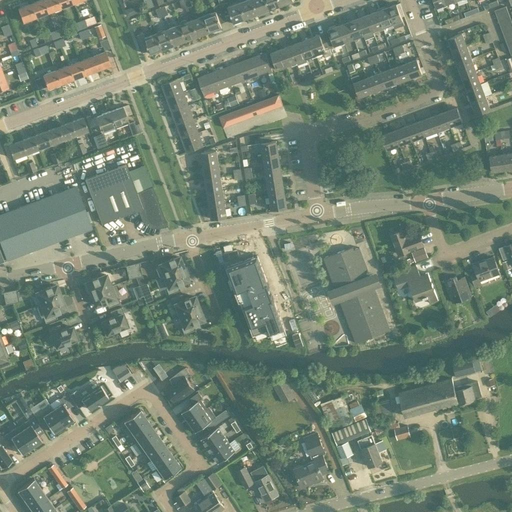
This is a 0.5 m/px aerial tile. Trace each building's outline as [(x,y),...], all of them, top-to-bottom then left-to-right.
[(34,17),(47,12),(42,0),(37,0),(29,3),(34,17)] [(42,0),(47,12),(59,7),(56,0),(42,0)] [(246,19),(257,14),(251,0),(238,0),(239,2),(246,19)] [(251,0),(257,14),(269,10),(265,0),(251,0)] [(281,5),(279,0),(265,0),(269,10),(281,5)] [(433,0),(436,8),(446,4),(444,0),(433,0)] [(246,19),(239,2),(227,7),(226,2),(220,5),(226,22),(232,19),(233,23),(246,19)] [(34,17),(29,3),(16,8),(21,21),(34,17)] [(386,8),(392,24),(393,27),(394,29),(404,25),(403,20),(397,4),(386,8)] [(220,24),(226,22),(220,5),(214,7),(215,11),(204,16),(210,32),(221,28),(220,24)] [(496,17),(508,12),(506,7),(494,11),(496,17)] [(163,16),(160,8),(154,10),(157,19),(163,16)] [(393,27),(392,24),(386,8),(377,11),(383,28),(388,26),(389,29),(393,27)] [(383,28),(377,11),(367,15),(373,31),(383,28)] [(510,18),(508,12),(496,17),(498,22),(510,18)] [(375,36),(373,31),(367,15),(357,19),(363,35),(365,40),(375,36)] [(210,32),(204,16),(192,20),(198,36),(210,32)] [(511,23),(510,18),(498,22),(500,28),(511,23)] [(353,39),(363,35),(357,19),(347,22),(353,39)] [(187,41),(198,36),(192,20),(181,24),(187,41)] [(344,42),(353,39),(347,22),(338,26),(344,42)] [(511,23),(500,28),(503,33),(511,30),(511,23)] [(105,35),(101,24),(94,26),(98,38),(105,35)] [(174,45),(187,41),(181,24),(168,29),(174,45)] [(344,42),(338,26),(328,30),(329,32),(324,34),(330,48),(344,42)] [(174,45),(168,29),(156,33),(162,50),(174,45)] [(511,36),(511,30),(503,33),(505,39),(511,36)] [(150,54),(162,50),(156,33),(144,38),(142,33),(136,36),(142,53),(149,51),(150,54)] [(310,38),(316,55),(323,52),(323,54),(325,53),(326,56),(332,53),(330,48),(324,34),(324,33),(310,38)] [(462,33),(447,38),(452,51),(466,46),(462,33)] [(306,58),(316,55),(310,38),(300,42),(306,58)] [(300,42),(290,46),(296,62),(297,65),(307,61),(306,58),(300,42)] [(287,66),(296,62),(290,46),(280,49),(287,66)] [(466,46),(452,51),(456,64),(471,58),(466,46)] [(17,49),(10,51),(11,55),(12,57),(19,54),(17,49)] [(276,69),(287,66),(280,49),(270,53),(276,69)] [(105,51),(92,56),(97,69),(109,64),(105,51)] [(265,53),(252,57),(258,74),(268,70),(269,73),(272,72),(265,53)] [(97,69),(92,56),(79,61),(84,74),(97,69)] [(259,76),(258,74),(252,57),(239,62),(245,79),(255,75),(255,78),(259,76)] [(471,58),(456,64),(461,77),(476,71),(471,58)] [(417,59),(404,64),(410,78),(423,74),(417,59)] [(84,74),(79,61),(67,65),(72,78),(84,74)] [(246,82),(245,79),(239,62),(225,67),(231,84),(241,80),(242,83),(246,82)] [(404,64),(392,68),(397,83),(410,78),(404,64)] [(72,78),(67,65),(54,70),(59,83),(72,78)] [(232,86),(231,84),(225,67),(212,72),(218,89),(228,85),(228,88),(232,86)] [(392,68),(379,73),(385,88),(397,83),(392,68)] [(59,83),(54,70),(42,75),(46,88),(59,83)] [(476,71),(461,77),(466,89),(480,84),(476,71)] [(25,72),(17,75),(20,81),(28,78),(25,72)] [(218,89),(212,72),(198,78),(204,94),(214,90),(215,93),(219,92),(218,89)] [(379,73),(366,78),(372,92),(385,88),(379,73)] [(352,77),(351,77),(351,79),(353,83),(354,83),(359,97),(372,92),(366,78),(360,80),(358,75),(352,77)] [(45,87),(41,77),(34,80),(38,90),(45,87)] [(161,84),(166,98),(182,92),(179,82),(181,81),(180,77),(161,84)] [(480,84),(466,89),(470,102),(485,96),(492,94),(487,81),(480,84)] [(263,88),(257,90),(260,97),(266,95),(263,88)] [(166,98),(171,111),(187,105),(184,95),(186,94),(185,91),(182,92),(166,98)] [(273,96),(277,108),(283,105),(279,94),(273,96)] [(235,95),(230,97),(233,105),(238,103),(235,95)] [(266,99),(271,110),(277,108),(273,96),(266,99)] [(485,96),(470,102),(475,115),(490,109),(485,96)] [(261,101),(265,112),(271,110),(266,99),(261,101)] [(255,103),(259,114),(265,112),(261,101),(255,103)] [(249,105),(253,117),(259,114),(255,103),(249,105)] [(171,111),(176,125),(192,119),(189,109),(192,108),(190,104),(187,105),(171,111)] [(243,108),(247,119),(253,117),(249,105),(243,108)] [(108,111),(114,126),(127,122),(121,106),(108,111)] [(237,110),(241,121),(247,119),(243,108),(237,110)] [(457,108),(444,112),(449,127),(462,122),(457,108)] [(232,112),(236,123),(241,121),(237,110),(232,112)] [(101,131),(114,126),(108,111),(95,116),(101,131)] [(232,112),(226,114),(230,125),(236,123),(232,112)] [(437,132),(449,127),(444,112),(432,117),(437,132)] [(219,117),(223,128),(230,125),(226,114),(219,117)] [(424,136),(437,132),(432,117),(419,121),(424,136)] [(82,118),(70,122),(74,135),(87,131),(82,118)] [(176,125),(181,138),(197,132),(194,122),(197,121),(195,118),(192,119),(176,125)] [(412,141),(424,136),(419,121),(407,126),(412,141)] [(62,140),(74,135),(70,122),(57,127),(62,140)] [(132,135),(138,133),(133,122),(127,124),(132,135)] [(399,145),(412,141),(407,126),(394,131),(399,145)] [(50,144),(62,140),(57,127),(45,132),(50,144)] [(197,132),(181,138),(186,152),(203,146),(199,135),(201,134),(200,131),(197,132)] [(399,145),(394,131),(381,135),(387,150),(399,145)] [(37,149),(50,144),(45,132),(33,136),(37,149)] [(101,147),(107,145),(102,133),(96,135),(101,147)] [(25,154),(37,149),(33,136),(20,141),(25,154)] [(25,154),(20,141),(7,146),(12,158),(25,154)] [(261,143),(263,157),(278,154),(276,141),(261,143)] [(201,152),(203,166),(218,163),(216,150),(201,152)] [(505,170),(511,168),(511,152),(502,154),(505,170)] [(278,154),(263,157),(265,170),(280,168),(278,154)] [(505,170),(502,154),(489,156),(491,172),(505,170)] [(396,159),(391,161),(395,173),(400,171),(396,159)] [(220,177),(218,163),(203,166),(205,179),(220,177)] [(136,193),(125,164),(83,179),(101,224),(137,210),(142,221),(145,225),(150,228),(155,229),(167,227),(152,187),(136,193)] [(280,168),(265,170),(267,183),(282,181),(280,168)] [(207,192),(222,190),(220,177),(205,179),(207,192)] [(282,181),(267,183),(269,196),(284,194),(282,181)] [(6,260),(91,228),(75,187),(0,214),(0,262),(2,261),(2,262),(3,262),(3,261),(6,260)] [(224,203),(222,190),(207,192),(209,206),(224,203)] [(284,194),(269,196),(271,210),(286,208),(284,194)] [(224,203),(209,206),(211,219),(226,217),(224,203)] [(398,254),(422,245),(418,234),(405,239),(403,231),(391,235),(398,254)] [(511,266),(511,265),(511,243),(507,246),(506,245),(498,248),(502,260),(508,258),(511,266)] [(375,277),(372,275),(369,275),(359,248),(353,250),(352,247),(324,258),(334,285),(336,284),(337,288),(335,288),(332,290),(331,293),(332,296),(334,298),(336,300),(340,300),(341,299),(343,303),(341,303),(356,343),(390,330),(374,287),(376,285),(377,282),(377,279),(375,277)] [(428,257),(424,248),(412,252),(415,261),(428,257)] [(236,263),(227,266),(243,311),(245,310),(256,340),(270,335),(272,341),(286,335),(257,255),(249,258),(235,263),(236,263)] [(159,279),(164,277),(185,269),(182,261),(180,262),(178,257),(173,260),(173,258),(167,260),(168,262),(159,265),(160,267),(155,269),(159,279)] [(479,280),(499,273),(493,257),(472,265),(476,273),(470,275),(474,287),(481,285),(479,280)] [(138,263),(132,265),(135,278),(141,277),(138,263)] [(132,265),(125,266),(129,280),(135,278),(132,265)] [(419,275),(417,270),(415,265),(389,275),(389,277),(392,275),(397,289),(409,285),(415,301),(427,297),(429,303),(438,300),(428,273),(419,275)] [(185,269),(164,277),(168,288),(165,289),(168,296),(180,291),(178,286),(183,284),(182,283),(187,281),(186,276),(187,276),(185,269)] [(89,295),(110,287),(105,276),(97,279),(96,278),(91,280),(91,281),(86,283),(88,287),(86,288),(89,295)] [(452,303),(471,296),(464,276),(456,279),(455,276),(444,280),(452,303)] [(110,287),(89,295),(92,302),(93,302),(95,306),(100,304),(101,305),(106,303),(108,309),(119,304),(117,298),(119,297),(114,285),(110,287)] [(36,294),(40,305),(61,297),(58,290),(57,290),(55,286),(50,288),(49,287),(44,289),(45,290),(36,294)] [(15,291),(9,292),(12,304),(18,303),(15,291)] [(9,292),(3,293),(5,306),(12,304),(9,292)] [(150,295),(143,298),(145,304),(153,301),(150,295)] [(179,316),(200,308),(197,301),(196,301),(194,297),(189,299),(188,298),(183,300),(181,295),(169,299),(172,306),(175,305),(179,316)] [(61,297),(40,305),(36,307),(40,319),(42,318),(45,324),(57,320),(55,315),(59,313),(59,311),(64,309),(63,305),(64,304),(61,297)] [(121,308),(109,312),(111,318),(106,319),(107,321),(101,323),(103,327),(102,327),(104,334),(106,333),(106,335),(117,330),(118,332),(126,329),(125,327),(126,327),(122,315),(124,315),(121,308)] [(200,308),(179,316),(184,328),(181,329),(183,335),(195,330),(193,325),(198,323),(198,322),(203,320),(201,316),(203,315),(200,308)] [(59,325),(47,330),(50,336),(48,337),(52,349),(57,347),(58,349),(66,346),(65,344),(76,340),(76,338),(77,338),(75,331),(73,332),(72,328),(65,330),(65,329),(61,331),(59,325)] [(4,345),(0,346),(0,368),(9,364),(7,358),(9,357),(4,345)] [(453,364),(456,377),(474,372),(481,370),(478,358),(471,359),(453,364)] [(194,390),(185,377),(190,373),(185,367),(180,371),(175,374),(179,380),(166,390),(175,403),(194,390)] [(116,376),(120,382),(131,375),(127,369),(127,368),(118,374),(116,376)] [(457,402),(455,390),(451,378),(398,393),(404,416),(457,402)] [(295,397),(285,379),(273,386),(283,403),(295,397)] [(457,390),(455,390),(457,402),(458,403),(467,401),(468,402),(473,401),(474,399),(475,399),(475,398),(481,396),(477,381),(456,387),(457,390)] [(84,403),(88,409),(107,396),(100,385),(82,398),(76,389),(69,394),(78,408),(84,403)] [(181,411),(189,421),(209,407),(208,406),(206,408),(200,399),(202,398),(198,392),(188,399),(192,404),(181,411)] [(65,395),(49,405),(63,426),(73,419),(66,408),(71,405),(65,395)] [(354,422),(344,395),(320,404),(329,426),(338,422),(340,427),(354,422)] [(407,426),(399,428),(398,422),(389,424),(388,420),(394,419),(388,398),(380,401),(387,431),(395,429),(397,438),(410,435),(407,426)] [(63,426),(49,405),(35,415),(41,424),(46,421),(53,432),(63,426)] [(209,407),(189,421),(196,431),(205,424),(209,429),(219,421),(209,407)] [(123,420),(119,423),(126,433),(127,432),(146,419),(139,409),(123,420)] [(33,416),(18,426),(30,444),(31,447),(35,444),(41,440),(38,435),(43,432),(33,416)] [(366,419),(333,433),(337,444),(347,440),(370,430),(370,429),(375,427),(371,418),(366,420),(366,419)] [(127,432),(134,442),(153,428),(146,419),(127,432)] [(382,425),(374,428),(377,435),(385,432),(382,425)] [(30,444),(18,426),(3,436),(8,444),(9,446),(12,444),(14,443),(15,444),(21,453),(31,447),(30,444)] [(201,439),(207,447),(224,435),(218,427),(219,427),(218,426),(201,439)] [(136,444),(141,451),(150,444),(160,438),(153,428),(134,442),(136,444)] [(304,438),(307,444),(312,458),(314,458),(315,460),(294,468),(301,487),(323,478),(321,474),(329,471),(322,455),(325,453),(317,433),(304,438)] [(358,440),(360,444),(368,466),(382,461),(379,453),(376,444),(372,434),(358,440)] [(224,435),(207,447),(213,455),(230,443),(224,435)] [(143,452),(148,460),(166,447),(165,444),(160,438),(150,444),(141,451),(142,453),(143,452)] [(337,444),(336,444),(342,458),(349,454),(352,453),(347,440),(337,444)] [(382,442),(376,444),(379,453),(386,451),(382,442)] [(1,444),(0,443),(0,464),(2,467),(12,460),(1,444)] [(235,450),(230,443),(213,455),(218,462),(217,463),(218,463),(236,451),(235,450)] [(155,469),(155,470),(173,457),(166,447),(148,460),(149,461),(151,459),(156,467),(155,469)] [(173,457),(155,470),(162,479),(180,467),(173,457)] [(251,472),(255,481),(266,500),(278,494),(268,474),(263,465),(251,472)] [(245,467),(237,471),(245,487),(253,483),(245,467)] [(55,478),(60,475),(56,470),(52,473),(55,478)] [(205,480),(212,490),(220,484),(213,474),(205,480)] [(63,479),(60,475),(55,478),(58,483),(63,479)] [(33,478),(17,490),(25,501),(41,488),(33,478)] [(142,479),(137,482),(141,487),(146,483),(143,478),(142,479)] [(70,489),(67,491),(70,497),(74,494),(76,492),(73,487),(70,489)] [(41,488),(25,501),(32,510),(48,498),(41,488)] [(74,494),(70,497),(74,502),(77,499),(80,497),(76,492),(74,494)] [(180,495),(175,499),(177,502),(181,507),(186,503),(191,500),(185,492),(181,494),(180,495)] [(194,511),(217,511),(224,507),(214,492),(192,508),(194,511)] [(48,498),(32,510),(32,511),(49,511),(55,508),(48,498)] [(117,511),(121,511),(127,508),(124,503),(115,509),(117,511)]
